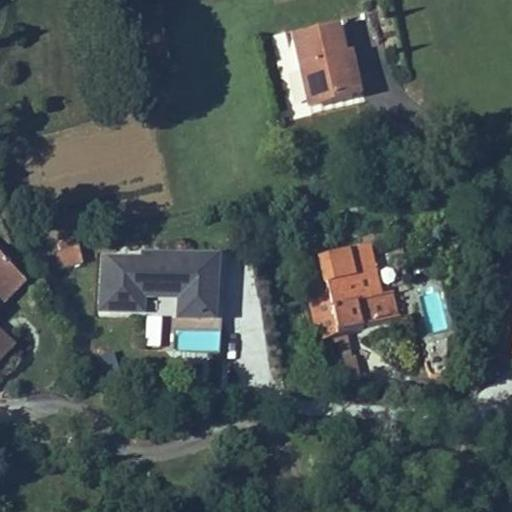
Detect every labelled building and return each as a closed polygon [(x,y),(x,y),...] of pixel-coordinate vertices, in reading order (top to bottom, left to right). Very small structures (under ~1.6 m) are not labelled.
[(148,65),(166,61),(159,28),(141,32),(148,65)] [(337,30),(294,39),(310,107),(352,98),(343,60),(337,30)] [(343,60),(352,98),(359,96),(351,58),(343,60)] [(305,188),(284,193),(290,214),(311,208),(305,188)] [(84,266),(76,237),(57,241),(60,251),(57,252),(62,271),(84,266)] [(208,315),(214,267),(221,268),(224,250),(187,245),(186,251),(142,246),(141,251),(104,246),(97,296),(138,301),(140,286),(176,290),(174,310),(208,315)] [(347,332),(396,320),(390,295),(379,297),(368,248),(320,259),(329,298),(337,334),(347,332)] [(0,365),(1,365),(0,363),(0,289),(15,275),(0,260),(0,365)] [(216,316),(221,268),(214,267),(208,315),(216,316)] [(0,306),(23,285),(15,275),(0,289),(0,306)] [(337,334),(329,298),(311,303),(318,339),(321,338),(337,334)] [(148,323),(146,354),(162,355),(164,324),(148,323)] [(337,334),(321,338),(334,396),(360,390),(347,332),(337,334)] [(0,363),(1,365),(13,353),(0,339),(0,363)]
